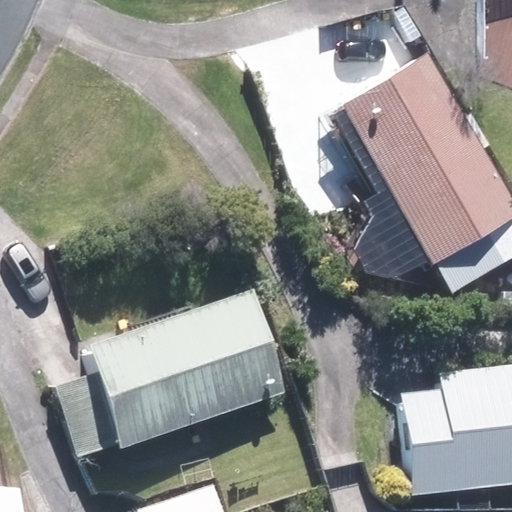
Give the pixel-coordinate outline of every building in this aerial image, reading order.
[(498,184),(414,53),(338,102),(423,232),(498,184)] [(275,377),(239,274),(81,328),(116,432),(275,377)] [(511,461),(511,347),(392,359),(403,482),(489,474),(488,464),(511,461)] [(37,511),(13,470),(0,468),(0,511),(37,511)] [(208,511),(199,484),(114,511),(208,511)]
